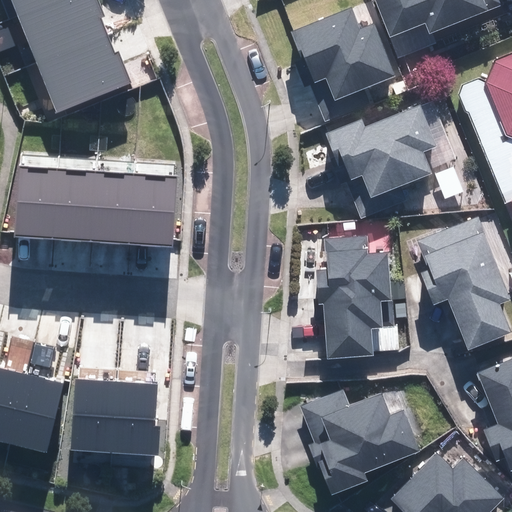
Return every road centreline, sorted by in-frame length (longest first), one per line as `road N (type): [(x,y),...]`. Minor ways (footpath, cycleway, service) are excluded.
road 1 (residential): [(210,0),(253,103),(263,150),(254,306)]
road 2 (residential): [(216,302),(219,138),(168,0)]
road 3 (residential): [(216,302),(0,281)]
road 4 (residential): [(203,511),(216,302)]
road 5 (residential): [(254,306),(242,511)]
